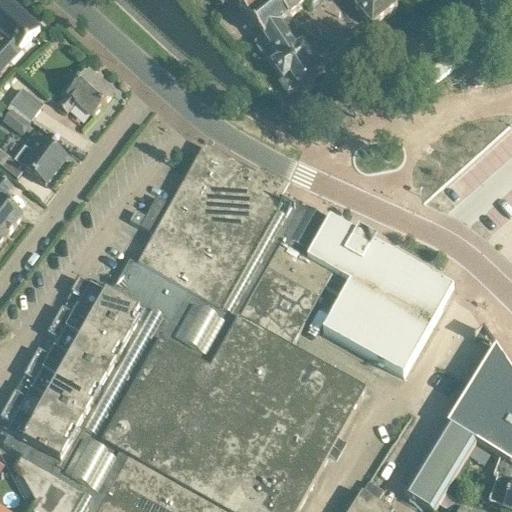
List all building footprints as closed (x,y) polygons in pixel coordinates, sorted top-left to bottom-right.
[(0,75),(40,33),(4,0),(3,0),(0,3),(0,75)] [(283,83),(280,85),(288,96),(324,71),(317,60),(321,56),(312,42),(306,46),(300,37),(306,34),(300,25),(294,29),(289,20),(312,0),(347,0),(373,30),(398,10),(390,0),(215,0),(222,8),(233,0),(249,22),(248,22),(263,39),(255,44),(272,69),(273,68),(283,83)] [(68,98),(59,109),(67,116),(77,106),(93,121),(114,98),(89,75),(68,98)] [(23,93),(10,110),(31,125),(44,109),(23,93)] [(15,113),(6,125),(26,140),(35,128),(15,113)] [(30,162),(24,171),(23,172),(25,173),(46,189),(67,160),(36,136),(21,155),(30,162)] [(300,511),(367,395),(291,352),(326,291),(343,301),(324,336),(404,381),(454,293),(338,228),(338,227),(304,208),(298,217),(288,211),(275,204),(280,195),(281,193),(205,149),(172,208),(158,201),(147,221),(136,215),(131,225),(155,238),(124,293),(119,295),(116,296),(83,277),(72,296),(76,299),(67,315),(63,312),(48,338),(53,340),(44,356),(39,354),(25,380),(29,382),(25,390),(21,387),(1,422),(5,424),(0,433),(10,438),(4,449),(24,460),(17,473),(37,507),(33,511),(300,511)] [(10,160),(2,170),(18,182),(25,173),(23,172),(24,171),(10,160)] [(0,235),(7,241),(24,218),(2,202),(13,189),(0,179),(0,235)] [(436,511),(479,444),(503,459),(511,463),(511,367),(499,348),(406,498),(429,511),(436,511)] [(511,511),(511,463),(503,459),(497,476),(500,478),(491,504),(511,511)] [(387,511),(363,497),(353,511),(387,511)]
